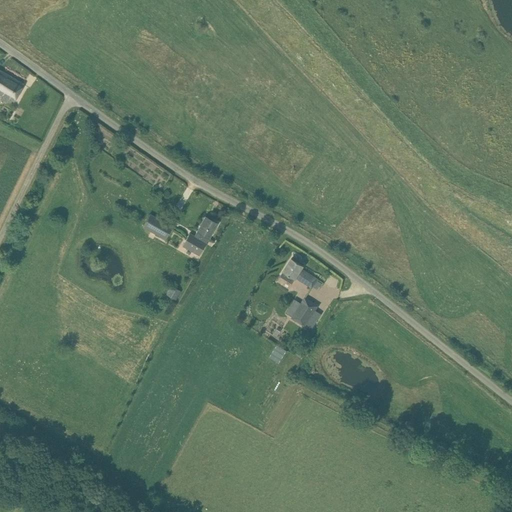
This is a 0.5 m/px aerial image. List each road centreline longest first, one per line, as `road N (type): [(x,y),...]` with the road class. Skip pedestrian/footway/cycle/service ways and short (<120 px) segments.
road 1 (unclassified): [(511,401),(335,262),(191,178),(0,44)]
road 2 (track): [(511,215),(430,168),(274,0)]
road 3 (unknown): [(0,232),(69,93)]
